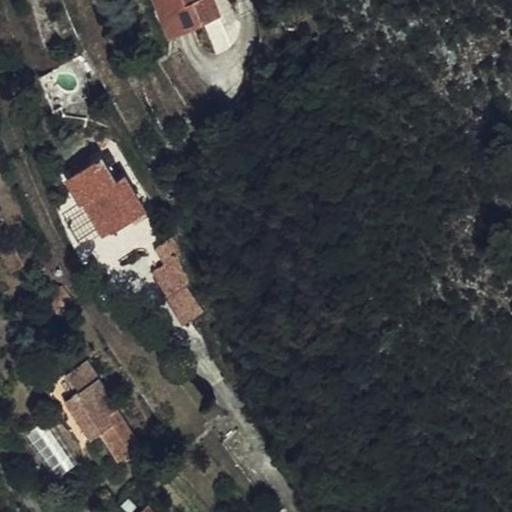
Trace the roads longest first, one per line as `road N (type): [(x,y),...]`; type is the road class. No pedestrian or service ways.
road 1 (unknown): [(201,351),(244,401),(292,511)]
road 2 (unknown): [(246,0),(247,57),(219,75),(191,48)]
